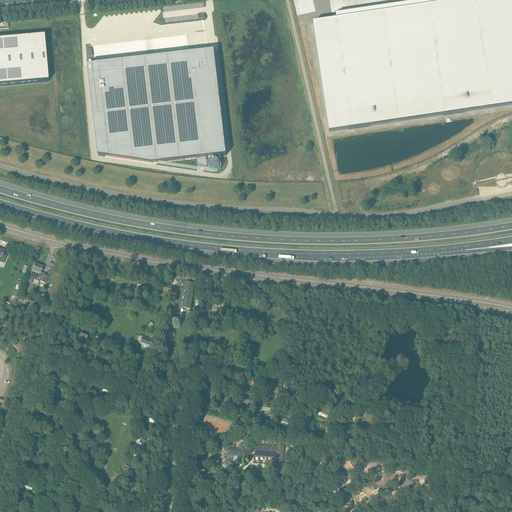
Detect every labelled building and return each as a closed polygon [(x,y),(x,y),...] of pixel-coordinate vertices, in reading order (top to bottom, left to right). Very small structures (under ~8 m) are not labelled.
[(336,20),(313,23),(329,133),(511,105),(511,0),(437,0),(336,15),(336,20)] [(0,86),(48,82),(44,36),(0,39),(0,86)] [(94,65),(88,66),(98,157),(104,157),(105,156),(152,163),(220,155),(220,157),(226,156),(227,156),(214,51),(208,52),(208,53),(169,58),(94,66),(94,65)] [(208,164),(208,165),(208,166),(208,167),(209,167),(209,168),(210,169),(211,169),(211,170),(212,170),(213,170),(214,170),(215,170),(216,170),(217,170),(217,169),(218,169),(218,168),(219,168),(219,167),(219,166),(219,165),(220,165),(220,164),(219,164),(219,163),(219,162),(219,161),(218,161),(218,160),(217,160),(217,159),(216,159),(215,159),(214,159),(213,159),(212,159),(211,159),(211,160),(210,160),(209,160),(209,161),(209,162),(208,162),(208,163),(208,164)] [(31,270),(29,277),(36,279),(34,282),(38,284),(39,282),(44,284),(47,277),(42,275),(40,275),(40,274),(43,268),(39,266),(40,264),(34,262),(31,270)] [(181,289),(180,295),(192,297),(194,284),(185,283),(184,289),(181,289)] [(192,297),(180,295),(178,308),(190,310),(192,297)] [(79,339),(82,341),(83,339),(86,340),(88,335),(82,332),(79,339)] [(143,337),(141,343),(152,347),(154,341),(143,337)] [(235,364),(234,370),(245,372),(247,372),(248,366),(246,366),(235,364)] [(285,389),(283,397),(295,399),(296,396),(297,395),(298,391),(295,391),(295,393),(290,392),(289,395),(287,394),(288,390),(285,389)] [(148,422),(157,426),(159,421),(150,418),(148,422)] [(228,441),(236,444),(238,438),(236,438),(237,435),(238,436),(240,431),(232,429),(228,441)] [(69,449),(74,457),(80,454),(75,445),(69,449)] [(234,449),(233,456),(245,456),(246,446),(241,445),(240,450),(234,449)] [(255,457),(276,458),(275,471),(287,471),(287,464),(283,463),(284,446),(277,445),(277,446),(256,445),(255,457)] [(226,449),(225,464),(231,469),(232,467),(233,467),(235,464),(233,463),(233,456),(234,449),(226,449)] [(338,455),(336,465),(342,467),(345,457),(338,455)] [(353,459),(350,469),(357,471),(359,460),(353,459)] [(373,465),(370,474),(375,477),(379,467),(373,465)] [(257,470),(256,480),(259,481),(261,481),(261,479),(264,479),(264,476),(262,476),(262,471),(257,470)] [(393,470),(390,480),(396,483),(399,473),(393,470)] [(329,477),(329,482),(330,482),(330,483),(338,484),(338,474),(331,473),(331,477),(329,477)] [(207,476),(200,475),(198,483),(205,485),(207,476)] [(243,477),(238,482),(245,489),(250,484),(248,482),(248,481),(249,480),(245,477),(244,478),(243,477)] [(363,479),(359,483),(360,484),(359,484),(364,491),(371,484),(367,478),(364,481),(363,479)] [(220,480),(211,479),(210,487),(219,487),(220,480)] [(23,488),(22,491),(31,495),(32,491),(26,489),(27,487),(25,486),(24,488),(23,488)] [(381,493),(381,498),(382,498),(382,499),(389,501),(391,491),(384,489),(383,493),(381,493)] [(241,495),(237,497),(241,502),(247,497),(244,492),(243,493),(242,492),(240,494),(241,495)] [(364,495),(357,498),(359,502),(357,502),(359,507),(361,506),(361,507),(368,505),(364,495)] [(294,500),(291,497),(285,503),(289,506),(294,500)] [(345,498),(337,500),(340,510),(348,508),(346,504),(348,504),(346,499),(345,499),(345,498)] [(208,502),(199,507),(201,511),(204,511),(211,509),(208,502)]
